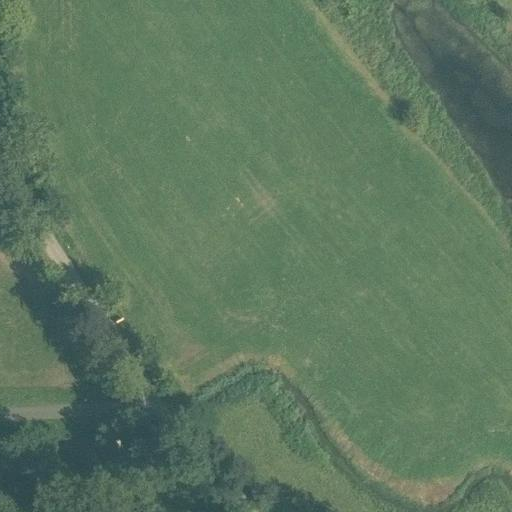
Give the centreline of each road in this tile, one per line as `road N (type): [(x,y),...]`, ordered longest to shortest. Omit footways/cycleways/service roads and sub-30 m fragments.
road 1 (unclassified): [(152,397),(92,314),(19,168),(0,94)]
road 2 (unclassified): [(0,415),(41,417),(152,397)]
road 3 (unclassified): [(255,511),(152,397)]
